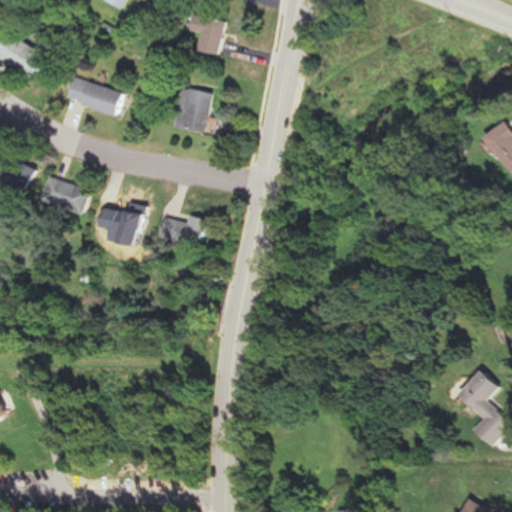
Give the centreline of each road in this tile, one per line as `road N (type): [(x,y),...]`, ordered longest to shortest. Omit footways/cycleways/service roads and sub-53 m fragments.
road 1 (residential): [(272,188),(117,161),(0,101)]
road 2 (residential): [(254,293),(294,42)]
road 3 (residential): [(231,511),(251,314)]
